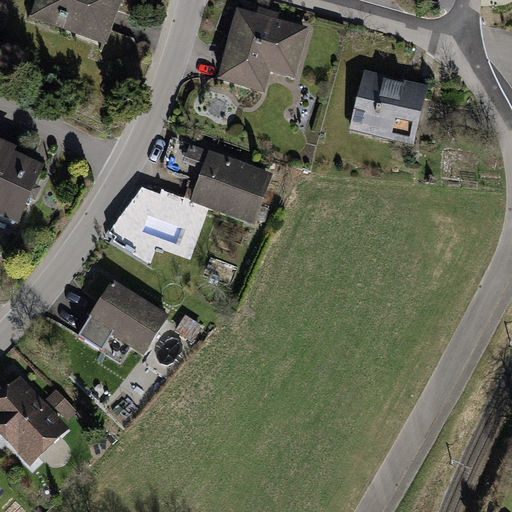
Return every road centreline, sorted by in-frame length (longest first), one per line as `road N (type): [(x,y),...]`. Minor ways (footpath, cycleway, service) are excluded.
road 1 (residential): [(374,511),(511,257)]
road 2 (residential): [(13,328),(129,167)]
road 3 (residential): [(129,167),(163,94),(190,0)]
road 4 (residential): [(462,57),(417,30),(320,0)]
road 5 (residential): [(0,105),(129,167)]
